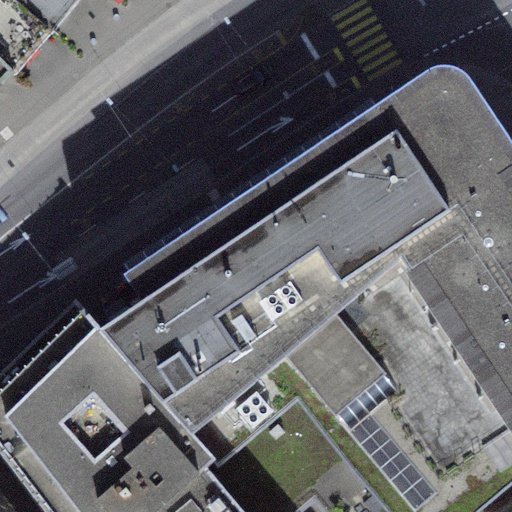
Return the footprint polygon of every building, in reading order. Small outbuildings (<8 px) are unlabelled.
[(0,0),(0,58),(13,73),(49,32),(10,0),(0,0)] [(10,0),(49,32),(75,0),(10,0)] [(0,86),(13,73),(0,58),(0,86)] [(101,329),(214,458),(217,466),(297,400),(350,469),(386,511),(480,511),(511,487),(511,160),(450,69),(162,258),(126,282),(140,303),(121,316),(101,329)] [(153,511),(214,458),(101,329),(83,309),(0,390),(0,447),(46,511),(153,511)] [(214,458),(153,511),(386,511),(350,469),(297,400),(217,466),(214,458)]
